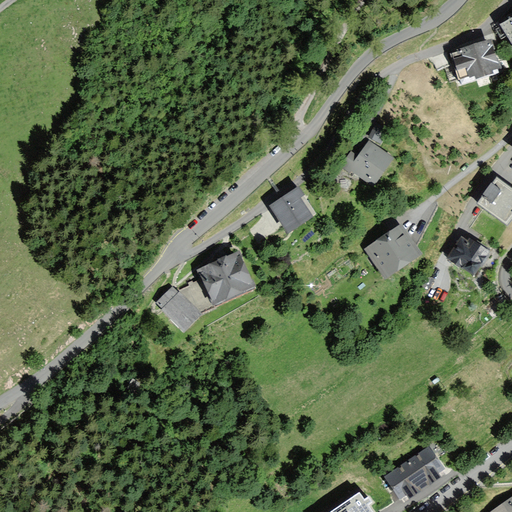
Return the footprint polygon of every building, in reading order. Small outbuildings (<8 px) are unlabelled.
[(511,16),(501,23),(511,42),(511,16)] [(491,38),(451,50),(460,79),(476,74),(477,77),(493,72),(492,69),(500,66),(491,38)] [(363,134),(352,148),(357,152),(369,138),(363,134)] [(352,153),(343,166),(373,185),(392,156),(370,142),(360,158),(352,153)] [(487,191),(479,203),(506,223),(511,214),(511,191),(496,180),(487,191)] [(278,202),(272,205),(288,231),(312,216),(299,197),(303,195),(298,188),(293,191),(278,202)] [(402,225),(366,249),(385,277),(421,254),(402,225)] [(454,250),(448,259),(475,274),(488,251),(462,236),(454,250)] [(222,260),(198,269),(202,279),(212,303),(253,287),(239,252),(222,260)] [(201,311),(212,303),(202,279),(198,281),(189,284),(190,286),(179,290),(201,311)] [(161,307),(160,309),(161,310),(184,331),(202,312),(201,311),(179,290),(178,292),(175,289),(172,286),(156,302),(161,307)] [(429,447),(386,475),(402,501),(440,476),(437,472),(443,468),(436,457),(429,447)] [(371,511),(360,494),(333,511),(371,511)] [(511,511),(511,498),(491,511),(511,511)]
